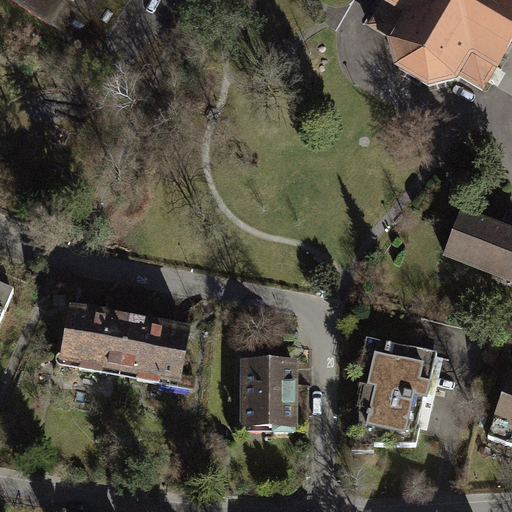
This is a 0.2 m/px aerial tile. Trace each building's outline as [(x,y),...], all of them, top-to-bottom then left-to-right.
[(10,0),(92,53),(121,8),(109,0),(10,0)] [(511,0),(384,0),(384,1),(370,26),(397,41),(393,47),(399,70),(428,87),(455,81),(458,75),(481,88),(495,64),(511,33),(511,0)] [(511,280),(511,225),(501,221),(498,229),(460,215),(445,256),(511,280)] [(0,322),(13,294),(0,287),(0,322)] [(102,368),(120,372),(130,321),(71,310),(61,362),(80,365),(79,370),(100,374),(102,368)] [(137,381),(176,389),(188,332),(130,321),(120,372),(139,375),(137,381)] [(427,400),(437,356),(366,340),(360,366),(368,367),(364,377),(359,378),(359,446),(416,447),(420,431),(416,429),(423,400),(427,400)] [(295,434),(295,364),(244,365),(245,428),(273,428),(273,434),(295,434)] [(511,375),(511,376),(487,438),(511,447),(511,375)]
